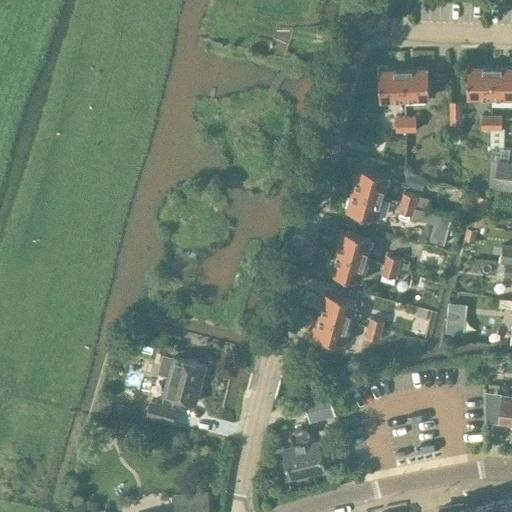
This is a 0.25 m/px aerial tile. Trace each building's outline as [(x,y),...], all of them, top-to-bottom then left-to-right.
[(468,95),(493,96),(493,66),(469,66),(468,95)] [(511,66),(493,66),(493,96),(511,96),(511,66)] [(428,67),(404,68),(405,98),(430,97),(428,67)] [(405,98),(404,68),(379,69),(380,99),(405,98)] [(463,134),(462,100),(451,101),(452,133),(452,142),(461,142),(461,134),(463,134)] [(492,114),(492,127),(503,127),(502,113),(492,114)] [(482,114),(481,127),(492,127),(492,114),(482,114)] [(396,115),(396,130),(406,130),(406,115),(396,115)] [(416,115),(406,115),(406,130),(416,130),(416,115)] [(511,188),(511,160),(500,158),(496,186),(511,188)] [(413,165),(411,173),(423,176),(425,168),(413,165)] [(353,188),(384,196),(390,174),(358,166),(353,188)] [(423,176),(411,173),(409,172),(406,184),(422,188),(425,176),(423,176)] [(378,217),(384,196),(353,188),(347,209),(378,217)] [(404,190),(401,200),(416,204),(425,207),(427,198),(421,196),(404,190)] [(416,204),(401,200),(398,209),(413,214),(416,204)] [(427,220),(429,210),(415,206),(414,210),(413,214),(413,216),(427,220)] [(483,226),(486,213),(471,209),(468,222),(483,226)] [(442,213),(435,240),(443,243),(446,233),(449,221),(450,215),(442,213)] [(454,235),(457,223),(449,221),(446,233),(454,235)] [(467,227),(464,238),(474,241),(477,229),(467,227)] [(337,251),(367,259),(373,237),(343,229),(337,251)] [(511,244),(501,243),(499,261),(506,262),(507,262),(511,262),(511,244)] [(361,280),(367,259),(337,251),(331,272),(361,280)] [(384,263),(399,267),(401,257),(387,253),(384,263)] [(396,277),(399,267),(384,263),(381,273),(396,277)] [(321,312),(352,320),(357,299),(327,290),(321,312)] [(346,342),(352,320),(321,312),(315,333),(346,342)] [(370,316),(368,325),(392,331),(397,332),(399,323),(385,319),(370,316)] [(368,325),(365,335),(394,343),(397,332),(392,331),(368,325)] [(196,400),(206,363),(164,352),(159,373),(168,375),(163,391),(164,391),(162,401),(151,398),(147,412),(172,418),(175,405),(173,404),(175,394),(196,400)] [(327,392),(305,398),(311,420),(333,414),(327,392)] [(511,394),(503,393),(500,421),(511,422),(511,394)] [(102,399),(99,412),(110,414),(113,402),(102,399)] [(119,403),(116,415),(130,419),(134,407),(119,403)] [(290,475),(324,468),(318,438),(310,440),(307,427),(290,430),(292,444),(284,445),(290,475)] [(173,511),(210,511),(208,492),(172,495),(173,511)] [(511,511),(511,497),(451,506),(451,507),(439,508),(438,511),(511,511)]
